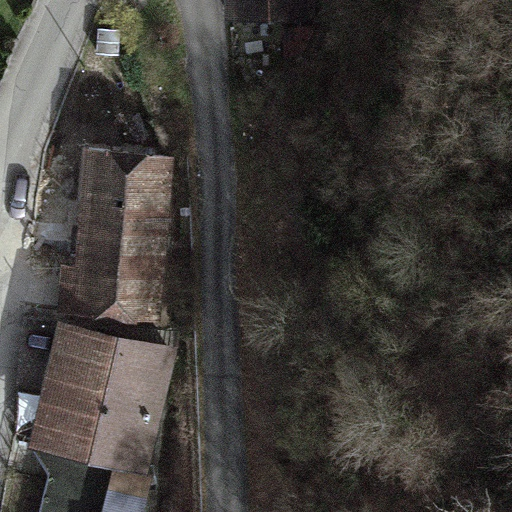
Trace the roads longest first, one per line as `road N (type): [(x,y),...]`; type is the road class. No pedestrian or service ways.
road 1 (unclassified): [(227,511),(206,97),(191,0)]
road 2 (unclassified): [(0,133),(63,0)]
